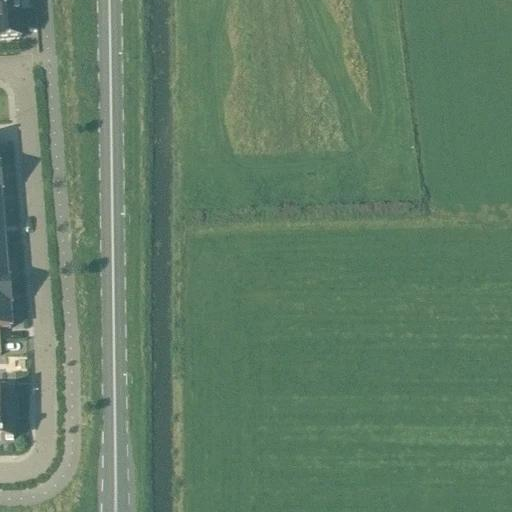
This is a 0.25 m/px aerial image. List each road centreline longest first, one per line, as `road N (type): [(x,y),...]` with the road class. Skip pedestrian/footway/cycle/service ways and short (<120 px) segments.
road 1 (tertiary): [(114,511),(106,0)]
road 2 (residential): [(0,473),(34,465),(45,445),(26,66),(0,68)]
